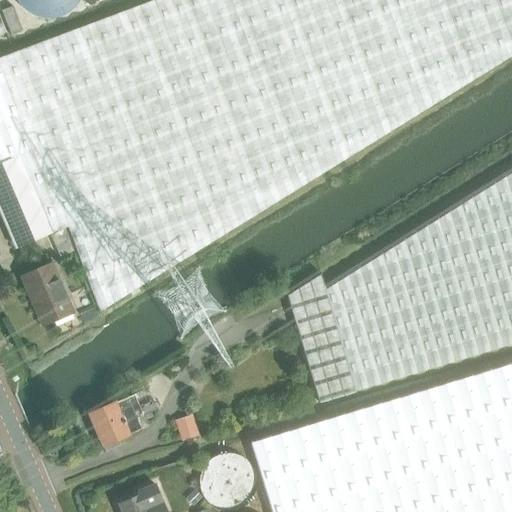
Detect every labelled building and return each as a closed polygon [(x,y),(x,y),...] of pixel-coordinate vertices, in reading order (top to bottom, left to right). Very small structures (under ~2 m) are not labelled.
[(0,165),(20,158),(52,235),(68,228),(100,312),(398,127),(511,56),(511,0),(159,0),(0,60),(0,165)] [(12,7),(1,11),(11,36),(22,31),(12,7)] [(0,215),(14,250),(52,235),(20,158),(0,165),(0,215)] [(321,276),(287,297),(319,403),(511,345),(511,172),(325,290),(321,276)] [(41,328),(72,314),(51,265),(20,278),(41,328)] [(511,511),(511,364),(248,444),(268,511),(511,511)] [(134,419),(141,416),(133,396),(88,415),(102,448),(140,431),(134,419)] [(191,416),(174,421),(180,440),(197,435),(191,416)] [(255,479),(255,478),(255,473),(253,468),(251,464),(248,460),(244,457),(239,455),(234,453),(229,453),(225,453),(220,455),(215,457),(211,460),(208,465),(206,470),(204,474),(204,479),(205,484),(206,488),(209,493),(212,497),(217,501),(220,502),(225,504),(232,504),(241,501),(248,496),(251,492),(253,488),(255,484),(255,479)] [(164,511),(153,486),(137,492),(139,497),(117,507),(118,511),(164,511)] [(191,506),(201,499),(195,490),(185,498),(191,506)]
